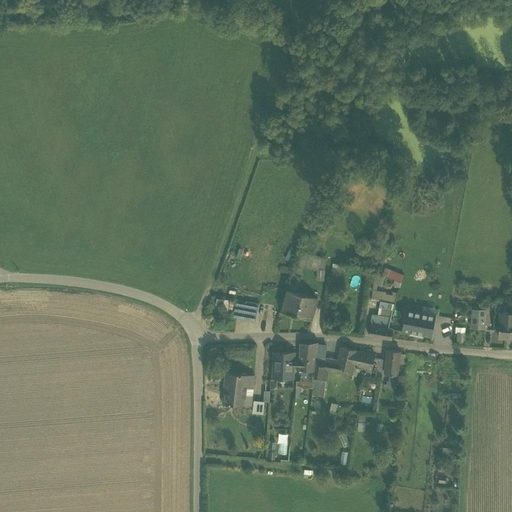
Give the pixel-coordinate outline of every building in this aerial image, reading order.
[(302,251),(294,275),(300,276),(304,266),(308,253),(302,251)] [(308,253),(304,266),(309,267),(312,255),(308,253)] [(332,271),(339,273),(341,265),(334,264),(332,271)] [(386,266),(382,274),(401,282),(404,275),(386,266)] [(301,277),(300,276),(294,275),(292,274),(288,290),(296,292),(301,277)] [(282,311),(311,319),(317,298),(316,298),(316,297),(315,297),(315,298),(296,292),(288,290),(282,311)] [(242,319),(256,321),(259,304),(246,301),(245,304),(242,319)] [(232,317),(242,319),(245,304),(235,302),(232,317)] [(430,330),(432,310),(404,308),(402,327),(430,330)] [(472,329),(484,329),(484,325),(485,309),(473,309),(472,329)] [(511,312),(500,312),(499,320),(511,321),(511,312)] [(371,332),(393,336),(394,327),(388,326),(389,320),(374,317),(371,332)] [(511,337),(511,321),(499,320),(498,337),(511,337)] [(456,342),(464,342),(464,332),(456,332),(456,342)] [(300,353),(299,362),(299,365),(299,370),(314,371),(314,370),(314,362),(318,343),(318,342),(300,343),(299,353),(300,353)] [(317,358),(325,359),(325,357),(326,346),(319,345),(317,358)] [(340,347),(337,359),(355,364),(357,365),(365,369),(371,373),(371,371),(374,358),(375,355),(340,347)] [(384,374),(397,376),(400,351),(387,350),(384,374)] [(293,379),(294,365),(294,362),(294,353),(294,352),(274,352),(273,379),(293,379)] [(355,364),(337,359),(336,359),(325,357),(325,359),(317,358),(317,360),(314,378),(315,378),(326,380),(328,370),(334,371),(342,373),(352,375),(354,368),(355,364)] [(375,372),(374,377),(381,378),(383,360),(377,359),(375,372)] [(351,380),(361,383),(364,370),(354,368),(352,375),(351,380)] [(361,386),(366,387),(370,374),(371,373),(365,369),(365,370),(364,370),(361,383),(361,386)] [(300,387),(312,388),(313,380),(314,370),(314,371),(299,370),(299,374),(300,374),(300,381),(300,387)] [(225,404),(248,406),(249,396),(250,387),(256,387),(257,376),(228,373),(225,404)] [(311,405),(322,407),(325,386),(326,380),(315,378),(311,405)] [(285,443),(286,434),(278,433),(277,442),(285,443)]
